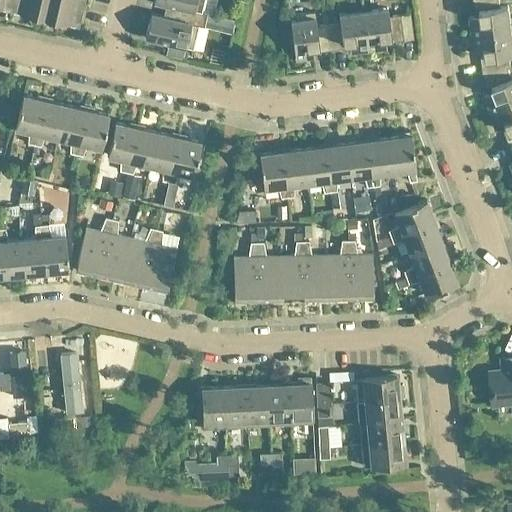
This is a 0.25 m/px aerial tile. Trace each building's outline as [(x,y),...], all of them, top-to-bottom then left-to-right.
[(0,0),(0,9),(10,12),(12,0),(0,0)] [(44,20),(48,0),(12,0),(10,12),(44,20)] [(78,28),(84,0),(48,0),(44,20),(78,28)] [(153,0),(153,2),(169,6),(202,12),(204,0),(153,0)] [(511,31),(508,6),(500,7),(498,0),(472,0),(475,17),(469,18),(471,36),(511,31)] [(193,49),(198,26),(203,27),(207,13),(202,12),(169,6),(167,17),(150,14),(145,38),(193,49)] [(387,9),(363,12),(368,51),(386,49),(385,43),(403,41),(400,15),(388,17),(387,9)] [(331,50),(328,24),(316,26),(315,18),(314,12),(293,15),(294,20),(290,21),(292,41),(290,41),(291,50),(293,50),(295,61),(314,58),(313,53),(331,50)] [(339,23),(328,24),(331,50),(349,48),(350,54),(368,51),(363,12),(338,15),(339,23)] [(511,55),(511,38),(511,31),(471,36),(473,54),(479,53),(482,74),(507,68),(510,68),(509,56),(511,55)] [(511,104),(511,78),(511,79),(507,68),(482,74),(489,94),(484,96),(490,113),(511,104)] [(34,145),(44,99),(23,94),(15,128),(28,131),(27,144),(34,145)] [(58,138),(65,104),(44,99),(34,145),(40,147),(45,135),(58,138)] [(320,112),(342,111),(341,102),(319,103),(320,112)] [(76,155),(86,109),(65,104),(58,138),(70,141),(69,153),(76,155)] [(511,143),(511,104),(490,113),(497,130),(502,128),(509,145),(511,143)] [(100,148),(108,114),(86,109),(76,155),(82,156),(87,145),(100,148)] [(126,172),(136,127),(115,122),(107,156),(120,159),(119,171),(126,172)] [(150,165),(157,132),(136,127),(126,172),(132,174),(137,163),(150,165)] [(168,182),(178,137),(157,132),(150,165),(162,168),(161,181),(168,182)] [(416,181),(410,135),(388,137),(393,172),(406,170),(409,182),(416,181)] [(192,175),(200,142),(178,137),(168,182),(174,184),(179,172),(192,175)] [(393,172),(388,137),(367,140),(373,187),(379,186),(380,173),(393,172)] [(373,187),(367,140),(345,143),(350,177),(363,176),(366,187),(373,187)] [(350,177),(345,143),(324,146),(330,192),(336,191),(337,179),(350,177)] [(330,192),(324,146),(303,148),(307,183),(320,181),(323,193),(330,192)] [(307,183),(303,148),(281,151),(287,198),(294,197),(294,184),(307,183)] [(287,198),(281,151),(259,154),(263,188),(277,187),(281,198),(287,198)] [(0,200),(12,202),(14,179),(0,177),(0,200)] [(340,191),(336,191),(330,192),(332,209),(345,207),(344,194),(341,195),(340,191)] [(368,196),(353,199),(355,214),(370,212),(368,196)] [(101,200),(99,209),(111,212),(113,203),(101,200)] [(434,220),(426,200),(394,212),(398,225),(388,231),(390,237),(434,220)] [(136,209),(133,224),(151,227),(154,212),(136,209)] [(238,210),(235,222),(256,221),(255,209),(238,210)] [(160,210),(157,221),(168,224),(171,213),(160,210)] [(343,214),(330,216),(332,229),(345,228),(343,214)] [(98,276),(111,219),(105,218),(100,231),(85,227),(75,271),(98,276)] [(120,281),(130,238),(117,235),(118,221),(111,219),(98,276),(120,281)] [(356,220),(347,221),(347,230),(356,229),(356,220)] [(434,220),(390,237),(376,243),(378,249),(392,243),(405,241),(409,253),(442,241),(434,220)] [(46,272),(41,225),(34,226),(34,238),(21,239),(24,274),(46,272)] [(68,270),(65,235),(51,236),(48,225),(41,225),(46,272),(68,270)] [(143,286),(156,229),(150,228),(144,241),(130,238),(120,281),(143,286)] [(264,228),(256,228),(256,234),(256,240),(265,240),(264,228)] [(24,274),(21,239),(8,241),(5,229),(0,229),(0,248),(3,276),(24,274)] [(166,292),(176,248),(164,245),(162,231),(156,229),(143,286),(166,292)] [(257,301),(256,242),(256,240),(256,234),(250,234),(250,242),(248,256),(233,257),(234,301),(257,301)] [(349,299),(348,240),(341,241),(339,255),(325,255),(326,299),(349,299)] [(372,298),(371,254),(357,254),(354,240),(348,240),(349,299),(372,298)] [(303,300),(302,241),(295,241),(293,255),(279,256),(280,300),(303,300)] [(326,299),(325,255),(311,255),(308,241),(302,241),(303,300),(326,299)] [(449,261),(442,241),(409,253),(414,265),(403,271),(405,278),(449,261)] [(280,300),(279,256),(266,256),(263,242),(256,242),(257,301),(280,300)] [(449,261),(405,278),(399,280),(401,286),(408,284),(420,281),(425,294),(457,282),(449,261)] [(24,352),(8,354),(12,401),(28,400),(24,352)] [(77,352),(59,354),(65,413),(83,411),(77,352)] [(487,370),(491,407),(510,405),(511,416),(511,355),(500,356),(501,368),(487,370)] [(398,397),(396,375),(354,379),(356,401),(365,401),(398,397)] [(331,406),(330,382),(315,382),(316,407),(327,407),(331,406)] [(312,423),(310,383),(288,384),(290,424),(312,423)] [(290,424),(288,384),(267,385),(269,425),(290,424)] [(269,425),(267,385),(245,386),(247,426),(269,425)] [(247,426),(245,386),(223,387),(225,427),(247,426)] [(225,427),(223,387),(201,388),(203,428),(225,427)] [(400,419),(398,397),(365,401),(367,422),(400,419)] [(327,416),(327,407),(316,407),(317,417),(327,416)] [(34,416),(35,435),(46,435),(45,415),(34,416)] [(76,429),(75,417),(54,419),(55,431),(76,429)] [(400,419),(367,422),(359,423),(361,444),(402,440),(400,419)] [(8,435),(29,433),(28,422),(7,424),(8,435)] [(329,448),(329,437),(318,438),(319,448),(329,448)] [(405,462),(402,440),(361,444),(363,467),(405,462)] [(330,459),(329,448),(319,448),(319,459),(330,459)] [(282,463),(281,453),(270,454),(271,464),(282,463)] [(271,464),(270,454),(259,454),(260,464),(271,464)] [(238,455),(227,456),(227,466),(238,466),(238,455)] [(227,466),(227,456),(216,456),(216,463),(216,467),(227,466)] [(314,459),(304,459),(305,474),(315,474),(315,462),(314,459)] [(228,482),(227,466),(216,467),(216,463),(196,463),(196,461),(183,461),(183,466),(194,481),(201,481),(201,483),(228,482)]
